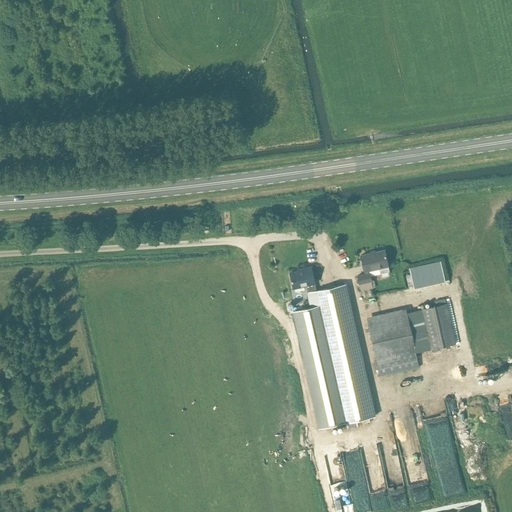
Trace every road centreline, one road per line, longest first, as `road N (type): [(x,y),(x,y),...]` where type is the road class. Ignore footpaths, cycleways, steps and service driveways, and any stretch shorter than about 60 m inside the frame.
road 1 (primary): [(0,204),(205,185),(511,140)]
road 2 (unclassified): [(0,254),(316,236)]
road 3 (track): [(351,279),(381,419),(377,431),(314,446),(329,511)]
road 4 (unclassified): [(511,48),(344,72),(331,62),(317,0)]
